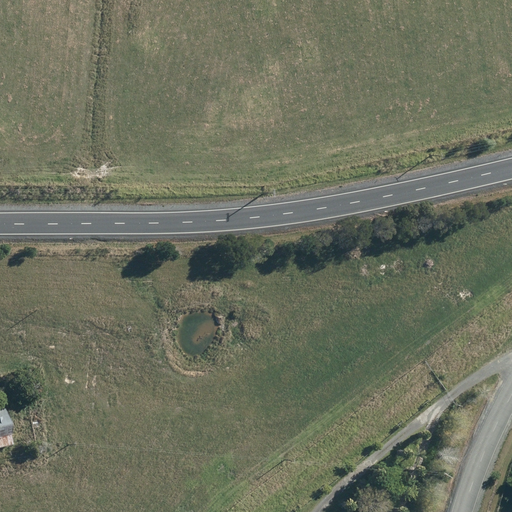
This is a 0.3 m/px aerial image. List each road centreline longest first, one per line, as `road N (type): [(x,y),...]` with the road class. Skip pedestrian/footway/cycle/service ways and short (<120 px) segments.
road 1 (tertiary): [(0,221),(252,217),(511,168)]
road 2 (tertiary): [(0,291),(150,383),(224,466)]
road 3 (tertiary): [(511,338),(288,472)]
